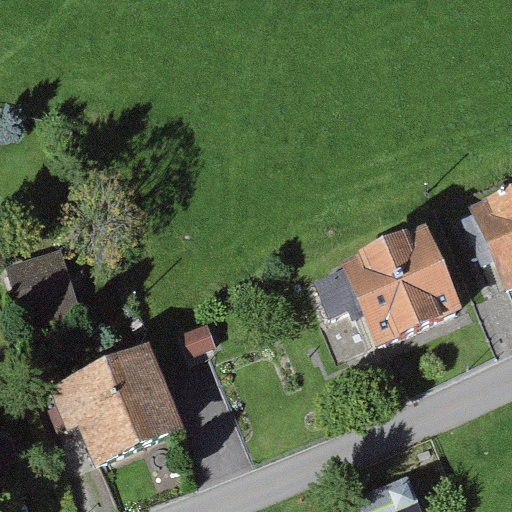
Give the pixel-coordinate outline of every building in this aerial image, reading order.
[(511,218),(475,235),(505,303),(511,299),(511,218)] [(68,251),(11,267),(26,321),(83,305),(68,251)] [(425,252),(319,299),(332,330),(359,319),(377,358),(456,323),(425,252)] [(150,368),(56,404),(69,440),(84,435),(100,477),(180,447),(150,368)] [(411,511),(403,493),(359,511),(411,511)]
